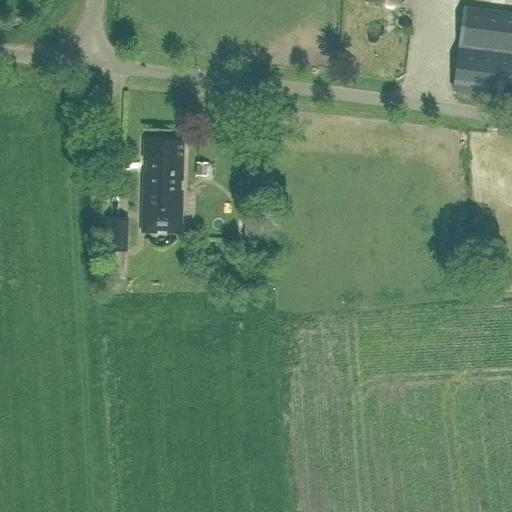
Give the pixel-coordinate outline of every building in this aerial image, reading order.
[(511,12),(463,7),(452,92),(511,99),(511,12)] [(402,23),(386,29),(391,42),(407,35),(402,23)] [(142,233),(179,234),(182,142),(145,141),(144,161),(147,161),(146,173),(143,173),(142,233)] [(233,177),(234,166),(213,165),(212,174),(233,177)] [(105,251),(124,252),(127,253),(128,218),(104,218),(102,251),(105,251)] [(124,252),(105,251),(105,268),(123,269),(124,252)]
